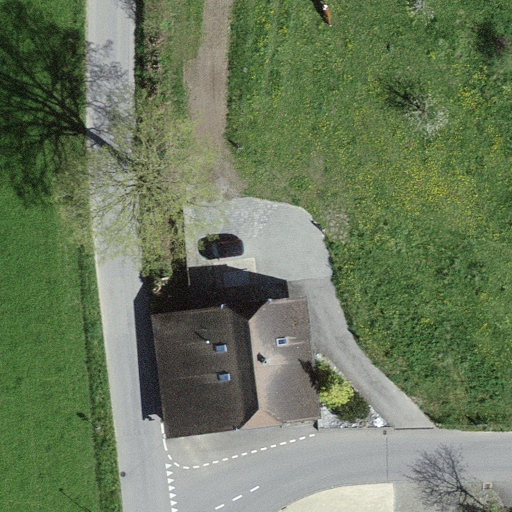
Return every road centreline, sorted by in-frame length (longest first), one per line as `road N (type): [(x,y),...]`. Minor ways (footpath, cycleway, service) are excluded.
road 1 (tertiary): [(149,511),(114,233),(110,0)]
road 2 (unclassified): [(511,458),(350,459),(256,486),(204,511)]
